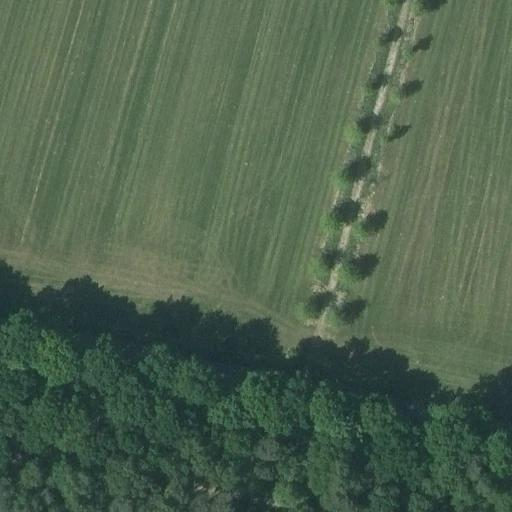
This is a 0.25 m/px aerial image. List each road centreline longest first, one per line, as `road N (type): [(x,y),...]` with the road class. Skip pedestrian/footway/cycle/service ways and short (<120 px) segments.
road 1 (unclassified): [(511,436),(0,327)]
road 2 (track): [(357,511),(217,471),(96,416)]
road 3 (track): [(112,351),(96,416),(0,453)]
